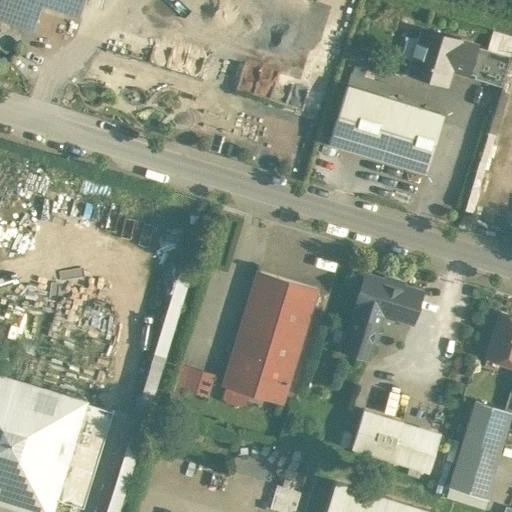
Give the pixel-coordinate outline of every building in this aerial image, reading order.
[(42,3),(31,0),(0,0),(0,18),(33,30),(42,3)] [(84,0),(31,0),(42,3),(80,16),(84,0)] [(475,46),(423,29),(410,72),(445,83),(450,67),(467,73),(475,46)] [(510,56),(475,46),(467,73),(475,75),(474,78),(500,86),(510,56)] [(444,114),(346,84),(328,143),(425,172),(444,114)] [(316,287),(258,270),(235,346),(293,363),(299,344),(298,344),(316,287)] [(384,279),(365,274),(355,304),(356,305),(347,333),(346,332),(346,334),(347,334),(344,346),(342,345),(342,347),(343,347),(342,350),(368,358),(373,340),(376,341),(376,339),(375,339),(377,334),(378,334),(378,333),(375,332),(381,312),(385,313),(384,315),(386,316),(386,315),(394,317),(393,318),(395,319),(396,317),(412,322),(421,291),(402,285),(403,282),(401,281),(401,282),(386,278),(387,277),(385,276),(384,279)] [(511,316),(501,313),(488,355),(511,362),(511,316)] [(235,346),(223,385),(281,402),(293,363),(235,346)] [(213,374),(179,364),(173,384),(206,395),(213,374)] [(50,511),(85,401),(0,374),(0,502),(31,511),(50,511)] [(511,415),(511,410),(475,399),(449,485),(487,497),(511,415)] [(440,432),(363,408),(351,447),(428,471),(440,432)] [(436,511),(334,481),(324,511),(436,511)] [(293,511),(300,492),(276,485),(270,508),(284,511),(293,511)]
